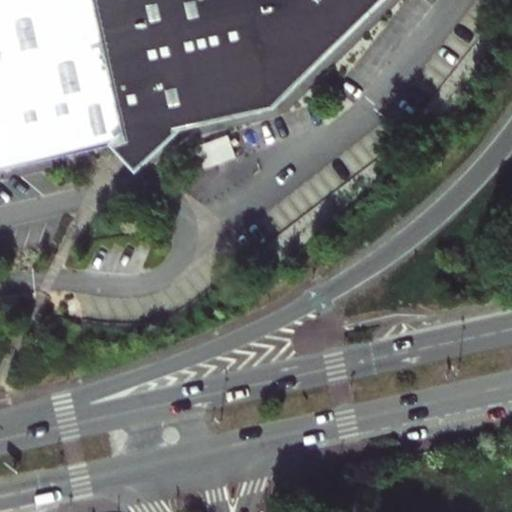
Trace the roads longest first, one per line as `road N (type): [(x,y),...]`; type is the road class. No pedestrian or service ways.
road 1 (primary): [(511,136),(451,202),(318,299),(161,371),(0,423)]
road 2 (primary): [(511,329),(192,397)]
road 3 (primary): [(262,439),(511,387)]
road 4 (primary): [(0,496),(143,465)]
road 5 (primary): [(134,409),(0,437)]
